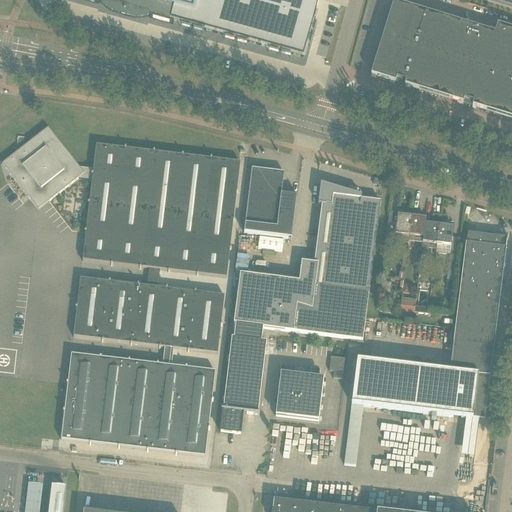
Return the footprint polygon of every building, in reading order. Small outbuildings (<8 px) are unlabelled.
[(81,0),(99,5),(100,3),(105,8),(110,12),(117,14),(129,18),(136,19),(143,19),(150,17),(149,18),(156,20),(157,21),(170,24),(176,0),(81,0)] [(215,33),(223,0),(176,0),(170,24),(173,25),(173,22),(215,33)] [(259,46),(271,0),(223,0),(215,33),(259,46)] [(303,58),(318,0),(271,0),(259,46),(303,58)] [(511,0),(479,0),(511,10),(511,0)] [(494,35),(393,4),(370,77),(395,84),(396,81),(405,83),(404,87),(462,105),(464,102),(473,104),(472,108),(511,120),(511,31),(497,27),(494,35)] [(92,181),(93,171),(79,169),(48,129),(2,165),(29,200),(35,195),(44,196),(49,202),(78,180),(92,181)] [(230,249),(233,222),(234,222),(235,221),(233,221),(236,193),(238,194),(238,192),(237,192),(239,174),(240,164),(211,161),(212,159),(210,159),(210,160),(183,157),(183,156),(182,156),(181,157),(154,154),(154,152),(153,152),(153,154),(126,150),(126,149),(124,149),(124,150),(96,147),(93,171),(92,181),(89,204),(88,204),(87,205),(89,205),(86,232),(84,232),(84,234),(85,234),(86,234),(95,235),(92,263),(83,262),(83,261),(82,261),(82,262),(111,266),(110,267),(112,267),(112,266),(139,269),(139,270),(140,271),(141,269),(149,270),(160,272),(168,273),(168,274),(169,274),(169,273),(197,276),(196,277),(198,277),(198,276),(226,279),(230,251),(231,251),(231,249),(230,249)] [(281,196),(284,174),(268,172),(268,170),(254,167),(253,171),(251,170),(244,235),(291,240),(296,196),(296,198),(281,196)] [(240,276),(233,326),(235,326),(263,329),(292,333),(292,336),(293,336),(293,333),(363,341),(364,331),(369,293),(379,213),(380,203),(372,203),(373,202),(365,201),(361,201),(361,198),(320,186),(318,206),(321,207),(314,266),(310,265),(310,267),(301,265),(299,285),(244,278),(244,277),(240,276)] [(409,237),(412,214),(407,213),(407,218),(397,216),(396,224),(388,223),(384,255),(391,256),(393,236),(402,237),(401,242),(408,243),(409,237)] [(417,214),(412,214),(409,237),(408,243),(422,244),(425,225),(426,220),(416,219),(417,214)] [(436,251),(436,246),(439,222),(440,217),(432,216),(431,223),(434,224),(434,226),(425,225),(422,244),(422,249),(436,251)] [(436,246),(436,251),(436,252),(438,254),(448,255),(450,254),(453,228),(443,227),(444,223),(439,222),(436,246)] [(356,363),(351,406),(362,408),(431,416),(436,417),(465,421),(478,422),(476,393),(487,393),(493,350),(504,260),(506,250),(505,250),(506,240),(468,235),(466,245),(465,245),(464,255),(452,345),(449,374),(356,363)] [(454,283),(457,263),(449,262),(446,282),(454,283)] [(221,325),(224,297),(196,294),(196,293),(194,293),(194,294),(167,291),(167,289),(166,289),(166,291),(158,290),(160,272),(149,270),(147,288),(138,287),(139,286),(137,286),(137,287),(110,284),(110,282),(109,282),(108,284),(80,280),(80,281),(81,281),(89,282),(86,310),(77,309),(75,309),(75,310),(76,310),(73,338),(83,340),(101,342),(101,343),(103,343),(103,342),(130,345),(130,346),(131,347),(132,345),(159,348),(159,350),(160,350),(160,349),(164,349),(173,350),(187,352),(187,353),(189,353),(189,352),(217,355),(221,327),(222,327),(222,325),(221,325)] [(389,294),(391,284),(384,283),(381,283),(379,293),(389,294)] [(414,315),(415,302),(401,300),(400,313),(414,315)] [(221,424),(220,434),(234,436),(240,437),(240,434),(243,415),(259,417),(259,416),(257,416),(266,343),(261,343),(263,329),(235,326),(233,340),(231,339),(230,349),(221,424)] [(171,368),(173,350),(164,349),(162,367),(158,366),(158,365),(157,365),(157,366),(130,363),(130,362),(128,362),(128,363),(101,360),(101,358),(100,358),(99,360),(71,356),(71,357),(72,358),(72,357),(80,358),(77,385),(67,384),(66,384),(66,385),(67,385),(64,412),(63,412),(62,413),(64,414),(61,441),(89,445),(89,446),(90,446),(90,445),(118,448),(117,449),(119,450),(119,448),(146,451),(146,453),(147,453),(148,452),(175,455),(175,456),(176,456),(176,455),(205,458),(208,430),(210,431),(210,429),(208,429),(212,402),(213,403),(213,401),(212,401),(215,373),(187,370),(187,368),(185,368),(185,370),(171,368)] [(333,373),(333,379),(343,379),(344,359),(330,359),(329,372),(333,373)] [(318,425),(323,382),(309,380),(299,379),(295,378),(281,376),(275,419),(289,421),(304,423),(318,425)] [(63,511),(65,499),(66,489),(51,487),(48,511),(63,511)] [(358,511),(273,502),(271,511),(358,511)]
